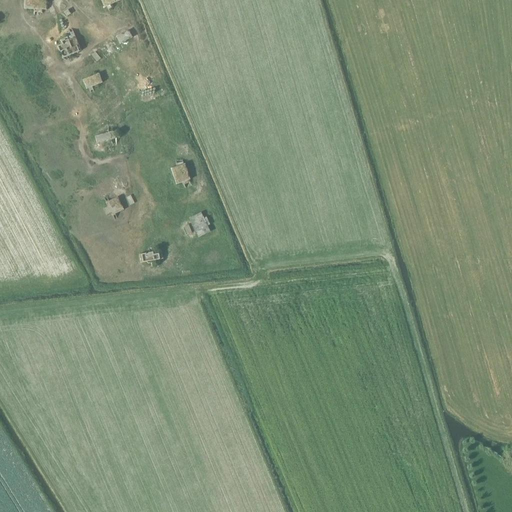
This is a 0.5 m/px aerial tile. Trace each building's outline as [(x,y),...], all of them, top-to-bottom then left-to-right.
[(21,0),(21,11),(31,12),(34,17),(39,15),(38,14),(43,14),(43,12),(45,12),(45,0),(21,0)] [(117,0),(98,0),(97,0),(101,9),(118,2),(117,0)] [(69,10),(63,13),(67,18),(72,15),(69,10)] [(129,31),(114,38),(117,47),(133,40),(129,31)] [(60,45),(54,48),(59,59),(79,51),(72,36),(58,42),(60,45)] [(95,53),(91,56),(95,63),(100,61),(95,53)] [(98,74),(78,82),(82,92),(87,90),(89,95),(92,93),(91,89),(102,84),(98,74)] [(112,132),(92,137),(95,148),(115,143),(112,132)] [(175,185),(180,183),(183,186),(184,186),(182,184),(187,183),(188,185),(189,184),(187,181),(188,180),(183,165),(181,166),(181,162),(180,162),(180,164),(176,165),(176,163),(175,164),(175,168),(169,170),(175,185)] [(128,196),(124,199),(128,206),(132,204),(128,196)] [(105,207),(99,210),(104,219),(110,217),(112,221),(117,219),(115,215),(123,210),(116,197),(103,203),(105,207)] [(198,213),(186,219),(196,239),(208,232),(205,227),(208,225),(204,218),(202,220),(198,213)] [(160,251),(156,252),(156,251),(155,251),(155,252),(151,252),(150,248),(149,248),(150,251),(147,252),(146,248),(146,252),(145,253),(137,255),(136,256),(137,263),(138,263),(143,263),(143,264),(143,265),(144,265),(145,265),(146,264),(147,263),(147,262),(148,263),(149,270),(150,270),(149,265),(152,265),(153,269),(153,265),(158,264),(157,261),(162,260),(160,251)]
